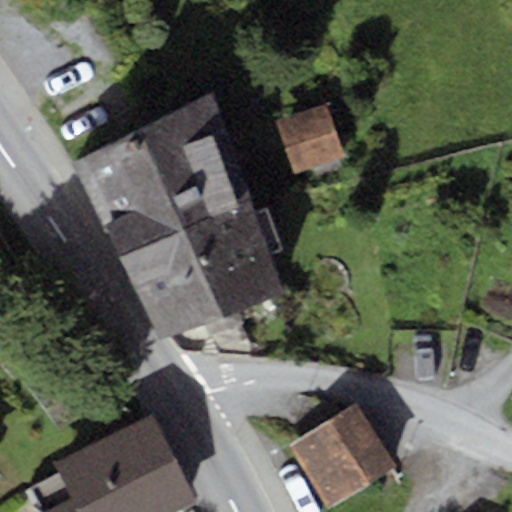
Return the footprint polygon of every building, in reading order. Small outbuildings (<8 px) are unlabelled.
[(204,98),(77,155),(119,249),(246,192),(204,98)] [(325,102),(274,120),(293,174),(345,156),(325,102)] [(246,192),(119,249),(161,342),(288,286),(246,192)] [(354,404),(293,445),(335,506),(396,465),(354,404)] [(71,499),(44,511),(172,511),(195,501),(151,414),(53,463),(71,499)]
